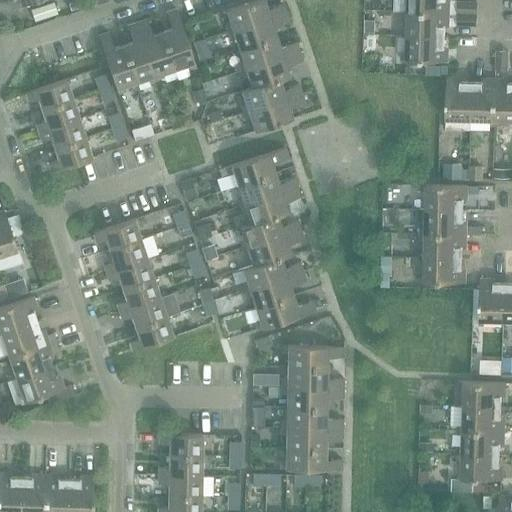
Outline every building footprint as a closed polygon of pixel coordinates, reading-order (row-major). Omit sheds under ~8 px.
[(229,32),(286,13),(282,3),(267,8),(263,0),(257,0),(226,10),(231,26),(227,27),(229,32)] [(407,0),(407,7),(402,7),(402,11),(476,14),(477,0),(463,0),(407,0)] [(162,31),(175,68),(191,63),(192,68),(196,66),(177,9),(167,12),(172,28),(162,31)] [(476,25),(476,14),(402,11),(402,15),(407,15),(406,36),(444,37),(444,26),(449,26),(456,25),(476,25)] [(239,50),(276,38),(273,27),(289,22),(286,13),(229,32),(230,35),(234,34),(239,50)] [(175,68),(162,31),(154,34),(148,18),(138,22),(157,79),(161,78),(159,74),(175,68)] [(153,81),(157,79),(138,22),(128,25),(133,41),(124,44),(136,81),(152,76),(153,81)] [(136,81),(124,44),(114,47),(109,31),(99,35),(118,92),(122,91),(120,87),(136,81)] [(444,45),(444,37),(406,36),(406,56),(400,56),(400,60),(448,61),(448,45),(444,45)] [(241,70),(298,52),(295,42),(279,47),(276,38),(239,50),(244,65),(240,66),(241,70)] [(494,70),(507,71),(508,50),(495,49),(494,70)] [(242,91),(289,76),(286,66),(301,61),(298,52),(241,70),(242,74),(247,72),(251,87),(242,90),(242,91)] [(97,90),(109,87),(104,73),(93,77),(97,90)] [(244,111),(301,94),(298,84),(282,89),(279,79),(289,76),(242,91),(245,102),(228,107),(231,115),(244,111)] [(470,120),(471,83),(456,82),(453,77),(447,77),(446,124),(446,128),(470,128),(470,120)] [(41,109),(73,98),(66,78),(25,92),(28,100),(38,97),(41,109)] [(494,125),(495,78),(488,78),(485,83),(471,83),(470,120),(490,120),(490,125),(494,125)] [(511,120),(511,83),(504,83),(502,78),(495,78),(494,125),(498,125),(498,121),(511,120)] [(109,87),(97,90),(101,102),(113,98),(109,87)] [(301,94),(244,111),(245,115),(249,114),(255,130),(292,118),(289,108),(304,103),(301,94)] [(38,131),(79,118),(73,98),(41,109),(45,120),(35,123),(38,131)] [(131,110),(134,122),(156,118),(153,105),(131,110)] [(110,129),(122,125),(117,111),(106,115),(110,129)] [(54,147),(85,137),(79,118),(38,131),(41,138),(50,135),(54,147)] [(122,125),(110,129),(114,142),(127,137),(122,125)] [(85,137),(54,147),(57,158),(48,161),(51,170),(92,157),(85,137)] [(238,185),(275,172),(272,163),(288,158),(285,147),(227,166),(228,171),(233,169),(238,185)] [(240,206),(298,187),(294,177),(278,182),(275,172),(238,185),(243,200),(238,202),(240,206)] [(180,181),(185,199),(197,195),(190,177),(180,181)] [(425,209),(462,211),(463,195),(468,193),(468,186),(421,185),(421,189),(426,189),(425,209)] [(278,214),(278,215),(288,212),(285,202),(301,197),(298,187),(240,206),(241,210),(246,208),(251,223),(278,214)] [(0,254),(13,251),(15,255),(18,254),(4,209),(0,210),(0,254)] [(176,227),(187,223),(182,209),(171,213),(176,227)] [(462,225),(462,211),(425,209),(425,229),(420,229),(420,233),(467,234),(467,227),(462,225)] [(281,224),(278,215),(278,214),(251,223),(240,226),(246,242),(241,243),(243,247),(300,229),(297,219),(281,224)] [(110,249),(140,239),(134,218),(93,232),(96,240),(106,237),(110,249)] [(187,223),(176,227),(179,239),(191,235),(187,223)] [(281,256),(281,257),(290,254),(287,244),(303,238),(300,229),(243,247),(244,251),(248,250),(253,265),(281,256)] [(466,241),(467,234),(420,233),(420,237),(424,237),(424,257),(461,258),(461,243),(466,241)] [(106,271),(147,258),(140,239),(110,249),(114,259),(104,263),(106,271)] [(188,265),(199,261),(195,248),(184,252),(188,265)] [(284,266),(281,257),(281,256),(253,265),(243,268),(248,284),(244,285),(245,289),(303,271),(300,261),(284,266)] [(461,274),(461,258),(424,257),(423,277),(418,277),(418,281),(465,283),(465,276),(461,274)] [(123,287),(153,277),(147,258),(106,271),(109,279),(119,276),(123,287)] [(199,261),(188,265),(192,278),(203,274),(199,261)] [(256,307),(293,295),(290,286),(306,281),(303,271),(245,289),(247,293),(251,292),(256,307)] [(119,310),(160,296),(153,277),(123,287),(127,298),(117,302),(119,310)] [(504,322),(505,284),(489,284),(486,279),(480,279),(479,326),(482,326),(483,321),(504,322)] [(213,299),(213,298),(212,298),(208,286),(196,290),(201,304),(213,299)] [(293,295),(256,307),(261,323),(257,324),(258,329),(316,310),(313,300),(297,305),(293,295)] [(0,329),(1,332),(37,320),(32,305),(35,301),(33,296),(0,306),(0,329)] [(136,325),(166,315),(160,296),(119,310),(122,318),(132,314),(136,325)] [(215,309),(216,309),(213,299),(201,304),(204,316),(216,312),(215,309)] [(166,315),(136,325),(140,337),(130,341),(133,349),(173,335),(166,315)] [(4,356),(49,342),(46,335),(41,334),(37,320),(1,332),(7,350),(2,352),(4,356)] [(16,378),(52,366),(47,352),(51,348),(49,342),(4,356),(5,360),(10,359),(16,378)] [(287,366),(326,367),(326,356),(343,357),(343,346),(282,344),(282,349),(287,349),(287,366)] [(500,361),(480,361),(480,373),(500,373),(500,361)] [(56,369),(59,380),(76,376),(73,365),(56,369)] [(52,366),(16,378),(5,381),(14,404),(19,402),(64,388),(62,382),(57,381),(52,366)] [(325,377),(326,367),(287,366),(286,382),(281,382),(281,386),(342,387),(342,377),(325,377)] [(463,406),(499,407),(500,391),(505,390),(505,383),(458,381),(458,386),(463,386),(463,406)] [(342,398),(342,387),(281,386),(281,390),(286,390),(286,406),(325,407),(325,397),(342,398)] [(324,417),(325,407),(286,406),(285,423),(280,423),(280,427),(341,428),(341,418),(324,417)] [(499,423),(499,407),(463,406),(462,426),(457,426),(457,430),(504,431),(504,425),(499,423)] [(341,438),(341,428),(280,427),(280,431),(285,431),(285,447),(324,448),(324,438),(341,438)] [(503,438),(504,431),(457,430),(457,434),(462,435),(462,454),(498,455),(498,440),(503,438)] [(168,454),(201,455),(201,434),(159,433),(159,442),(169,442),(168,454)] [(227,456),(239,456),(239,441),(228,440),(227,456)] [(323,458),(324,448),(285,447),(284,464),(279,464),(279,468),(340,470),(340,459),(323,458)] [(201,475),(201,455),(168,454),(168,466),(158,466),(158,474),(201,475)] [(498,470),(498,455),(462,454),(461,474),(456,474),(456,479),(502,480),(502,473),(498,470)] [(239,468),(239,456),(227,456),(227,468),(239,468)] [(0,511),(19,511),(21,476),(6,476),(4,472),(0,471),(0,511)] [(265,485),(266,472),(251,472),(251,485),(265,485)] [(266,472),(265,485),(278,485),(278,473),(266,472)] [(42,511),(45,473),(38,473),(35,477),(21,476),(19,511),(42,511)] [(66,511),(68,478),(54,477),(51,474),(45,473),(42,511),(66,511)] [(306,485),(306,473),(292,473),(292,485),(306,485)] [(306,473),(306,485),(319,485),(319,473),(306,473)] [(200,495),(201,475),(158,474),(158,483),(168,483),(168,494),(200,495)] [(68,478),(66,511),(91,511),(93,475),(85,475),(82,479),(68,478)] [(471,490),(472,479),(456,479),(451,478),(451,486),(451,490),(471,491),(471,490)] [(226,496),(238,496),(238,482),(226,481),(226,496)] [(199,511),(200,495),(168,494),(167,507),(157,507),(157,511),(199,511)] [(511,511),(511,500),(509,500),(507,495),(499,495),(498,511),(511,511)] [(238,509),(238,496),(226,496),(226,508),(238,509)]
